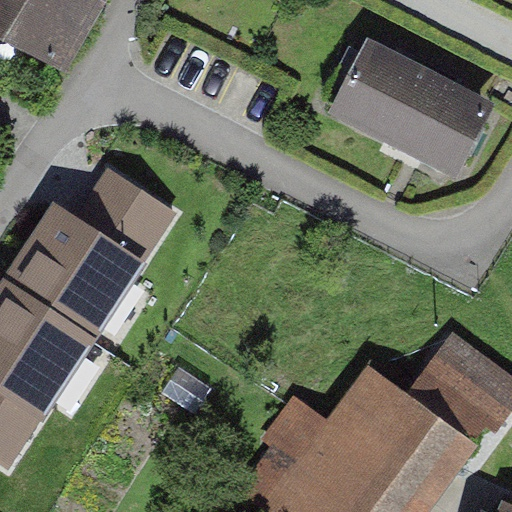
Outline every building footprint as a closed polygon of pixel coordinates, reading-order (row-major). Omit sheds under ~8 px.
[(0,0),(0,15),(74,56),(104,0),(0,0)] [(506,100),(383,32),(341,107),(464,174),(506,100)] [(175,209),(108,162),(85,204),(55,188),(12,262),(100,322),(175,209)] [(100,322),(12,262),(0,281),(0,463),(9,470),(100,322)] [(511,432),(511,368),(459,329),(420,381),(504,443),(511,432)] [(250,482),(289,511),(436,511),(491,439),(376,353),(335,407),(317,393),(250,482)]
